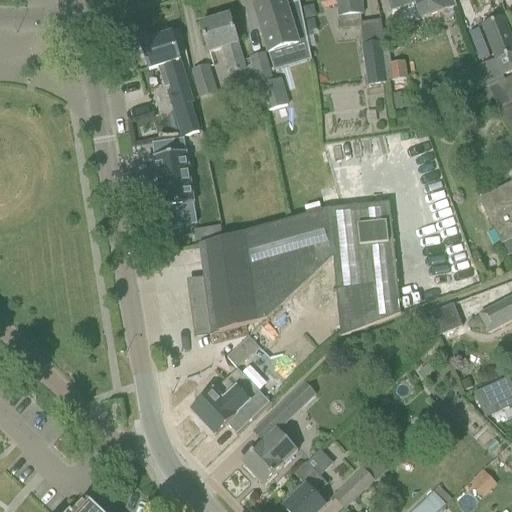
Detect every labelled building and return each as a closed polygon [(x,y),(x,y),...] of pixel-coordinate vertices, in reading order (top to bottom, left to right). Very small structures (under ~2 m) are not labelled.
[(318,0),(320,6),(335,2),(337,18),(338,18),(339,30),(360,28),(359,15),(364,15),(362,0),(318,0)] [(452,0),(412,0),(420,20),(455,9),(452,0)] [(283,1),(254,10),(268,56),(306,45),(309,60),(308,60),(309,63),(311,62),(306,37),(303,23),(299,3),(285,7),(283,1)] [(242,62),(235,37),(229,18),(200,27),(208,56),(222,52),(229,76),(253,69),(250,60),(242,62)] [(498,80),(511,75),(511,41),(504,19),(480,27),(498,80)] [(312,21),(303,23),(306,37),(314,35),(312,21)] [(171,36),(140,46),(148,72),(157,70),(163,88),(169,86),(171,93),(167,94),(172,110),(182,140),(198,135),(189,105),(192,104),(171,36)] [(368,88),(386,85),(386,84),(381,55),(379,44),(361,48),(368,88)] [(387,54),(381,55),(386,84),(405,81),(402,65),(389,67),(387,54)] [(281,80),(272,83),(265,55),(250,60),(253,69),(265,114),(288,107),(281,80)] [(483,91),(496,85),(489,64),(477,68),(483,91)] [(215,93),(207,68),(192,73),(199,98),(215,93)] [(511,98),(511,97),(511,77),(488,90),(500,114),(511,108),(511,98)] [(505,167),(511,163),(511,145),(509,139),(495,146),(505,167)] [(153,161),(156,180),(155,180),(157,191),(158,191),(161,210),(160,210),(160,211),(194,206),(193,205),(186,156),(186,155),(153,160),(153,161)] [(388,205),(341,210),(337,175),(323,177),(327,212),(199,248),(204,281),(187,283),(195,338),(211,336),(211,337),(231,331),(266,321),(333,259),(340,339),(400,316),(388,205)] [(511,183),(478,202),(502,246),(503,246),(509,258),(511,256),(511,183)] [(219,229),(205,231),(207,241),(220,239),(219,229)] [(511,300),(478,318),(488,337),(511,324),(511,300)] [(436,338),(462,329),(453,306),(428,316),(436,338)] [(247,340),(225,361),(237,373),(259,352),(247,340)] [(482,417),(511,402),(511,391),(505,377),(471,394),(482,417)] [(212,394),(191,414),(214,438),(226,427),(236,437),(269,405),(258,393),(247,403),(226,381),(213,394),(212,394)] [(468,381),(460,384),(464,393),(471,389),(468,381)] [(253,454),(241,466),(262,488),(283,467),(282,467),(296,453),(277,433),(300,411),(289,399),(252,435),(262,445),(253,454)] [(114,422),(123,420),(119,405),(110,407),(114,422)] [(67,462),(75,454),(60,440),(52,449),(67,462)] [(293,501),(283,510),(284,511),(321,511),(326,507),(317,497),(327,487),(320,479),(306,465),(294,477),(304,488),(300,491),(298,490),(290,498),(293,501)] [(345,511),(374,484),(363,472),(362,471),(332,500),(343,511),(345,511)] [(482,472),(469,485),(482,499),(495,486),(482,472)] [(440,511),(444,509),(446,507),(434,495),(416,511),(440,511)] [(96,511),(86,502),(76,511),(96,511)]
